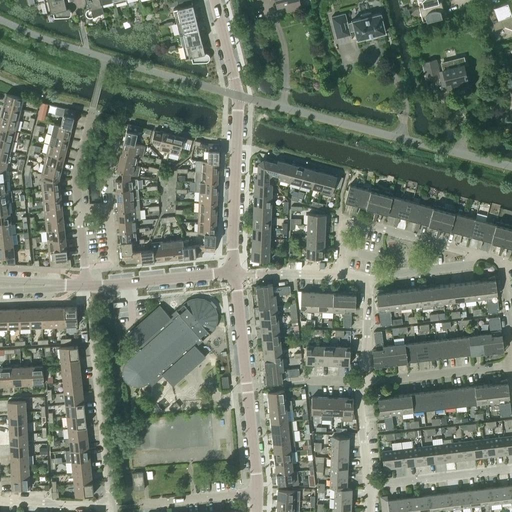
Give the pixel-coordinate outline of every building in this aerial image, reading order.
[(64,0),(48,0),(44,1),(47,14),(53,12),(54,18),(67,17),(68,17),(69,17),(69,16),(70,16),(71,15),(71,14),(71,13),(72,12),(71,12),(71,11),(71,10),(70,9),(69,8),(68,8),(66,8),(64,0)] [(102,6),(100,0),(86,0),(89,8),(88,9),(87,10),(86,10),(86,11),(85,12),(85,13),(86,14),(86,15),(87,16),(88,17),(89,17),(90,17),(91,17),(92,17),(103,11),(102,6)] [(419,6),(423,21),(446,15),(444,9),(443,9),(441,1),(419,6)] [(505,26),(511,28),(511,15),(507,2),(500,4),(500,6),(495,8),(494,5),(486,8),(494,30),(505,26)] [(173,9),(176,21),(196,17),(193,4),(173,9)] [(345,14),(331,17),(337,38),(350,35),(349,31),(354,30),(357,39),(366,37),(366,38),(376,35),(376,34),(385,32),(381,13),(371,16),(370,12),(361,15),(361,18),(352,21),(347,22),(345,14)] [(176,21),(179,34),(199,29),(197,21),(203,20),(202,15),(196,17),(176,21)] [(179,34),(182,46),(202,41),(199,29),(179,34)] [(202,41),(182,46),(185,59),(191,57),(192,62),(206,62),(207,62),(208,61),(209,60),(209,59),(210,59),(210,58),(210,57),(210,56),(210,55),(209,55),(209,54),(208,53),(207,53),(206,53),(205,53),(202,41)] [(436,60),(422,63),(426,80),(439,76),(440,81),(445,80),(446,85),(447,90),(468,85),(463,65),(454,67),(453,62),(440,65),(442,70),(439,71),(436,60)] [(6,93),(3,105),(20,109),(23,98),(6,93)] [(41,108),(38,119),(43,120),(46,109),(45,109),(46,104),(46,103),(42,102),(41,108)] [(3,105),(1,115),(18,119),(20,109),(3,105)] [(65,108),(60,125),(71,128),(75,111),(65,108)] [(1,115),(0,117),(0,126),(15,130),(18,119),(1,115)] [(54,123),(51,134),(69,138),(71,128),(60,125),(54,123)] [(128,124),(124,141),(134,144),(135,143),(139,126),(128,124)] [(0,126),(0,137),(13,140),(15,130),(0,126)] [(154,130),(152,140),(160,143),(159,150),(169,152),(173,135),(163,132),(154,130)] [(51,134),(49,144),(66,148),(69,138),(51,134)] [(173,135),(169,152),(179,155),(183,142),(191,144),(192,139),(184,137),(173,135)] [(0,137),(0,148),(10,151),(13,140),(0,137)] [(124,141),(121,151),(139,155),(143,156),(145,146),(135,143),(134,144),(124,141)] [(207,161),(219,162),(219,144),(208,143),(207,161)] [(49,144),(46,153),(64,158),(66,148),(49,144)] [(0,148),(0,159),(7,161),(10,151),(0,148)] [(121,151),(119,161),(136,165),(139,155),(121,151)] [(46,153),(44,163),(61,168),(64,158),(46,153)] [(263,159),(260,161),(262,162),(271,175),(273,173),(280,175),(284,162),(277,160),(277,162),(266,159),(263,159)] [(196,160),(195,171),(200,171),(218,172),(219,162),(207,161),(196,160)] [(119,161),(116,171),(122,173),(122,176),(122,179),(130,179),(130,176),(130,175),(134,175),(138,176),(140,166),(136,165),(119,161)] [(255,177),(254,184),(268,184),(269,176),(271,175),(262,162),(260,161),(258,162),(258,165),(257,177),(255,177)] [(280,175),(279,179),(290,182),(295,165),(284,162),(280,175)] [(44,163),(41,173),(59,178),(61,168),(44,163)] [(295,165),(290,182),(300,184),(305,167),(295,165)] [(305,167),(300,184),(311,187),(315,170),(305,167)] [(315,170),(311,187),(321,190),(326,173),(315,170)] [(195,171),(195,181),(200,181),(218,182),(218,172),(200,171),(195,171)] [(41,180),(42,190),(60,188),(59,178),(41,173),(41,180)] [(322,190),(321,193),(331,196),(332,193),(337,176),(326,173),(321,190),(322,190)] [(115,180),(116,191),(138,189),(138,179),(133,178),(120,180),(115,180)] [(195,181),(194,191),(199,192),(217,192),(218,182),(200,181),(195,181)] [(254,184),(254,194),(272,195),(272,184),(268,184),(254,184)] [(356,205),(360,187),(349,184),(345,202),(353,204),(356,205)] [(371,190),(370,190),(360,187),(356,205),(358,205),(366,208),(371,190)] [(371,190),(366,208),(371,209),(380,211),(387,213),(392,196),(393,193),(371,187),(370,190),(371,190)] [(42,190),(43,200),(61,198),(60,188),(42,190)] [(116,191),(117,201),(139,199),(138,189),(116,191)] [(0,191),(0,202),(8,202),(12,201),(11,190),(7,191),(0,191)] [(199,192),(199,202),(217,203),(217,192),(199,192)] [(254,194),(253,205),(271,206),(272,195),(254,194)] [(402,199),(392,196),(387,213),(395,215),(397,216),(402,199)] [(43,200),(44,210),(62,208),(61,198),(43,200)] [(117,201),(118,211),(140,209),(139,199),(117,201)] [(408,219),(412,201),(402,199),(397,216),(400,217),(408,219)] [(418,222),(423,204),(412,201),(408,219),(416,221),(418,222)] [(0,202),(0,213),(10,212),(8,202),(0,202)] [(199,202),(198,212),(216,213),(217,203),(199,202)] [(433,207),(423,204),(418,222),(420,222),(429,224),(433,207)] [(444,229),(450,230),(454,213),(455,210),(445,207),(434,204),(433,207),(429,224),(434,226),(444,229)] [(253,205),(253,216),(271,217),(271,206),(253,205)] [(44,210),(45,221),(63,219),(62,208),(44,210)] [(140,209),(118,211),(119,221),(137,220),(141,219),(140,209)] [(380,211),(371,209),(370,212),(375,213),(373,219),(374,219),(375,220),(377,214),(379,214),(380,211)] [(0,213),(0,224),(11,223),(10,212),(0,213)] [(198,212),(198,222),(216,223),(216,213),(198,212)] [(308,213),(307,224),(325,225),(325,214),(308,213)] [(465,216),(454,213),(450,230),(458,232),(460,233),(465,216)] [(253,216),(253,227),(270,227),(271,217),(253,216)] [(470,236),(475,218),(465,216),(460,233),(462,234),(470,236)] [(470,236),(479,238),(481,239),(485,221),(475,218),(470,236)] [(45,221),(46,231),(64,229),(63,219),(45,221)] [(137,220),(119,221),(120,231),(138,230),(138,232),(144,231),(143,227),(137,228),(137,220)] [(483,239),(491,241),(496,224),(485,221),(481,239),(483,239)] [(507,246),(511,246),(511,225),(507,224),(496,221),(496,224),(491,241),(496,243),(505,245),(507,246)] [(192,231),(192,235),(198,235),(198,233),(204,233),(216,233),(216,223),(198,222),(198,231),(192,231)] [(0,224),(0,235),(12,234),(11,223),(0,224)] [(307,224),(307,235),(325,236),(325,225),(307,224)] [(444,229),(434,226),(433,229),(437,230),(436,236),(437,236),(438,237),(439,230),(444,232),(444,229)] [(253,227),(252,237),(270,238),(270,227),(253,227)] [(46,231),(47,241),(65,239),(64,229),(46,231)] [(138,230),(120,231),(120,242),(132,241),(138,241),(139,241),(138,239),(138,232),(138,230)] [(204,244),(201,244),(201,250),(215,251),(216,233),(204,233),(204,244)] [(0,235),(0,245),(13,245),(12,234),(0,235)] [(307,235),(307,246),(324,246),(325,236),(307,235)] [(252,237),(252,248),(269,249),(270,238),(252,237)] [(47,241),(49,251),(66,249),(65,239),(47,241)] [(183,239),(172,240),(174,258),(184,257),(183,246),(184,246),(183,239)] [(172,240),(162,241),(164,259),(174,258),(172,240)] [(132,241),(120,242),(122,259),(125,259),(125,263),(130,263),(136,262),(136,258),(135,251),(132,251),(132,241)] [(162,241),(151,243),(152,249),(153,249),(154,260),(164,259),(162,241)] [(502,247),(504,248),(505,245),(496,243),(496,246),(500,247),(498,253),(499,253),(500,253),(502,247)] [(184,246),(183,246),(184,257),(202,255),(201,250),(201,244),(184,246)] [(13,245),(0,245),(0,257),(6,257),(6,264),(15,265),(13,245)] [(324,246),(307,246),(306,257),(324,257),(324,246)] [(252,248),(251,259),(269,260),(269,249),(252,248)] [(49,251),(50,262),(50,266),(71,267),(70,259),(68,259),(66,249),(49,251)] [(152,249),(135,251),(136,258),(136,262),(154,260),(153,249),(152,249)] [(483,280),(473,281),(475,299),(486,297),(487,305),(491,304),(494,304),(498,304),(498,299),(495,299),(495,294),(497,294),(495,278),(495,276),(488,277),(488,279),(485,279),(485,277),(483,277),(483,280)] [(473,281),(463,282),(465,300),(465,306),(476,305),(475,299),(473,281)] [(463,282),(452,283),(454,301),(465,300),(463,282)] [(259,307),(276,305),(275,295),(281,294),(280,286),(273,287),(272,283),(256,285),(254,286),(254,292),(257,292),(257,295),(255,295),(255,298),(258,298),(259,307)] [(452,283),(441,285),(443,302),(444,302),(454,301),(452,283)] [(426,284),(419,285),(419,287),(420,287),(422,305),(422,309),(444,306),(444,302),(443,302),(441,285),(432,286),(431,284),(429,284),(429,286),(426,286),(426,284)] [(419,287),(409,288),(411,306),(422,305),(420,287),(419,287)] [(409,288),(398,290),(400,307),(411,306),(409,288)] [(383,289),(376,290),(377,292),(376,292),(378,308),(381,308),(381,312),(379,313),(379,318),(383,317),(387,317),(391,316),(390,309),(400,307),(398,290),(389,291),(389,289),(386,289),(386,291),(383,291),(383,289)] [(300,309),(311,310),(312,292),(301,291),(300,309)] [(334,292),(333,310),(344,311),(343,317),(351,317),(352,309),(355,309),(356,293),(355,293),(356,291),(349,291),(349,293),(346,293),(346,291),(343,291),(343,293),(334,292)] [(312,292),(311,310),(322,310),(323,292),(312,292)] [(323,292),(322,310),(333,310),(334,292),(323,292)] [(160,305),(127,334),(137,345),(126,355),(129,358),(127,360),(125,363),(124,364),(123,368),(123,369),(123,373),(123,374),(125,378),(125,379),(128,382),(129,383),(132,384),(133,385),(137,385),(139,385),(142,385),(144,384),(147,382),(149,380),(152,384),(163,374),(172,385),(205,356),(196,345),(212,331),(214,328),(215,325),(217,322),(217,319),(217,315),(216,312),(215,308),(217,307),(211,299),(209,301),(205,299),(202,298),(199,298),(195,298),(192,299),(189,300),(186,302),(170,316),(160,305)] [(260,318),(278,316),(276,305),(259,307),(260,318)] [(65,307),(53,308),(54,326),(65,326),(65,307)] [(77,307),(65,307),(65,326),(77,325),(77,307)] [(30,308),(19,309),(19,327),(31,327),(30,308)] [(42,308),(30,308),(31,327),(42,326),(42,308)] [(53,308),(42,308),(42,326),(54,326),(53,308)] [(19,309),(7,309),(8,328),(19,327),(19,309)] [(261,329),(279,327),(278,316),(260,318),(261,329)] [(480,334),(482,352),(491,351),(492,353),(494,353),(494,351),(497,350),(497,353),(504,352),(503,350),(504,350),(502,334),(499,334),(499,329),(501,329),(501,324),(497,325),(493,325),(489,326),(490,333),(480,334)] [(262,339),(280,337),(279,327),(261,329),(262,339)] [(469,336),(471,353),(482,352),(480,334),(469,336)] [(458,337),(460,355),(471,353),(469,336),(458,337)] [(263,350),(281,348),(280,337),(262,339),(263,350)] [(447,338),(450,356),(460,355),(458,337),(447,338)] [(437,339),(439,357),(450,356),(447,338),(437,339)] [(426,341),(428,359),(439,357),(437,339),(426,341)] [(396,362),(394,344),(383,346),(383,340),(375,341),(376,349),(372,349),(374,365),(375,367),(381,367),(381,364),(384,364),(384,366),(387,366),(387,363),(396,362)] [(415,342),(418,360),(428,359),(426,341),(415,342)] [(415,342),(405,343),(407,361),(418,360),(415,342)] [(394,344),(396,362),(407,361),(405,343),(394,344)] [(59,347),(61,359),(79,357),(78,345),(59,347)] [(305,363),(317,363),(317,345),(306,345),(305,363)] [(317,363),(327,364),(328,346),(317,345),(317,363)] [(327,364),(338,364),(339,346),(328,346),(327,364)] [(339,346),(338,364),(349,365),(350,347),(339,346)] [(264,361),(282,359),(281,348),(263,350),(264,361)] [(61,359),(62,370),(80,368),(79,357),(61,359)] [(283,369),(282,359),(264,361),(265,370),(263,370),(263,373),(265,373),(266,376),(263,376),(264,383),(267,382),(267,383),(282,381),(282,377),(290,377),(289,369),(283,369)] [(31,366),(21,367),(21,384),(32,384),(31,366)] [(43,366),(31,366),(32,384),(44,383),(43,366)] [(0,385),(11,385),(10,367),(0,367),(0,385)] [(21,367),(10,367),(11,385),(21,384),(21,367)] [(62,370),(63,381),(81,379),(80,368),(62,370)] [(63,381),(64,393),(82,391),(81,379),(63,381)] [(486,384),(488,402),(498,401),(499,408),(503,408),(507,407),(511,407),(510,402),(507,402),(507,398),(509,397),(507,381),(507,379),(500,380),(501,382),(498,383),(497,380),(495,381),(495,383),(486,384)] [(475,385),(477,403),(488,402),(486,384),(475,385)] [(464,387),(466,404),(477,403),(475,385),(464,387)] [(464,387),(453,388),(456,406),(466,404),(464,387)] [(443,389),(445,407),(456,406),(453,388),(443,389)] [(443,389),(432,390),(434,408),(445,407),(443,389)] [(268,392),(269,402),(285,400),(284,390),(268,392)] [(421,392),(423,410),(434,408),(432,390),(421,392)] [(64,393),(65,404),(84,402),(82,391),(64,393)] [(411,393),(413,411),(423,410),(421,392),(411,393)] [(384,420),(392,419),(392,413),(402,412),(400,394),(390,395),(390,393),(388,394),(388,396),(385,396),(385,394),(378,394),(378,397),(380,413),(384,412),(384,420)] [(400,394),(402,412),(413,411),(411,393),(400,394)] [(311,413),(322,414),(322,397),(312,396),(311,413)] [(332,419),(332,414),(333,397),(322,397),(322,414),(321,419),(332,419)] [(332,414),(342,414),(343,398),(333,397),(332,414)] [(343,398),(342,414),(342,419),(352,420),(353,398),(343,398)] [(8,401),(8,412),(26,412),(25,400),(8,401)] [(290,400),(285,400),(283,400),(269,402),(270,412),(286,410),(291,410),(290,400)] [(65,404),(67,416),(85,414),(84,402),(65,404)] [(171,406),(176,411),(180,406),(176,402),(171,406)] [(286,410),(270,412),(271,422),(287,421),(292,420),(293,420),(292,410),(291,410),(286,410)] [(8,412),(9,423),(26,422),(26,412),(8,412)] [(67,416),(68,427),(86,425),(85,414),(67,416)] [(271,422),(272,432),(294,430),(292,420),(287,421),(271,422)] [(9,423),(9,434),(27,433),(26,422),(9,423)] [(68,427),(69,438),(87,436),(86,425),(68,427)] [(272,432),(273,443),(295,440),(294,430),(272,432)] [(9,434),(10,445),(28,444),(27,433),(9,434)] [(511,435),(503,436),(505,453),(511,452),(511,435)] [(69,438),(70,450),(89,448),(87,436),(69,438)] [(332,436),(331,447),(348,447),(349,437),(332,436)] [(503,436),(493,438),(495,454),(505,453),(503,436)] [(493,438),(483,439),(485,455),(495,454),(493,438)] [(483,439),(473,440),(475,457),(485,455),(483,439)] [(273,443),(274,453),(291,451),(296,450),(295,440),(273,443)] [(473,440),(463,441),(465,458),(475,457),(473,440)] [(463,441),(453,442),(455,459),(465,458),(463,441)] [(453,442),(443,444),(445,460),(455,459),(453,442)] [(10,445),(10,456),(28,455),(28,444),(10,445)] [(443,444),(433,445),(435,462),(445,460),(443,444)] [(433,445),(422,446),(424,463),(435,462),(433,445)] [(422,446),(412,447),(414,464),(424,463),(422,446)] [(331,447),(331,457),(348,458),(348,447),(331,447)] [(412,447),(402,448),(404,465),(414,464),(412,447)] [(70,450),(71,461),(90,459),(89,448),(70,450)] [(402,448),(392,450),(394,466),(404,465),(402,448)] [(291,451),(274,453),(275,463),(292,461),(298,461),(296,450),(291,451)] [(394,466),(392,450),(382,451),(383,468),(394,466)] [(10,456),(11,466),(29,466),(28,455),(10,456)] [(331,457),(331,467),(347,468),(348,458),(331,457)] [(71,461),(73,472),(91,470),(90,459),(71,461)] [(275,463),(276,473),(293,471),(292,461),(275,463)] [(11,466),(11,477),(29,476),(29,466),(11,466)] [(331,467),(330,477),(347,478),(347,468),(331,467)] [(73,472),(74,484),(92,482),(91,470),(73,472)] [(143,471),(132,472),(134,490),(144,489),(143,471)] [(293,471),(276,473),(277,484),(292,482),(293,485),(298,484),(297,471),(293,471)] [(29,476),(11,477),(12,489),(30,488),(29,476)] [(330,488),(335,488),(347,488),(347,478),(330,477),(330,488)] [(92,482),(74,484),(75,496),(93,494),(92,482)] [(509,485),(499,486),(501,503),(511,502),(509,485)] [(499,486),(489,487),(491,504),(501,503),(499,486)] [(489,487),(479,489),(481,505),(491,504),(489,487)] [(335,488),(334,498),(351,498),(352,488),(347,488),(335,488)] [(278,489),(277,500),(299,500),(299,490),(278,489)] [(479,489),(469,490),(471,506),(481,505),(479,489)] [(469,490),(459,491),(461,508),(471,506),(469,490)] [(459,491),(448,492),(450,509),(461,508),(459,491)] [(448,492),(438,493),(440,510),(450,509),(448,492)] [(438,493),(428,495),(430,511),(440,510),(438,493)] [(428,495),(418,496),(419,511),(424,511),(430,511),(428,495)] [(399,511),(398,498),(388,500),(387,496),(380,496),(382,511),(399,511)] [(419,511),(418,496),(408,497),(409,511),(419,511)] [(409,511),(408,497),(398,498),(399,511),(409,511)] [(334,498),(334,508),(351,509),(351,498),(334,498)] [(277,500),(277,510),(293,510),(298,511),(299,500),(277,500)]
